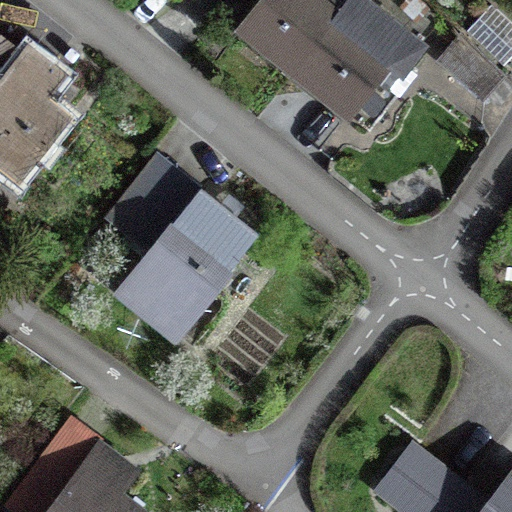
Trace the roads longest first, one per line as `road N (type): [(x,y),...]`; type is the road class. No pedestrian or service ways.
road 1 (residential): [(71,0),(420,274)]
road 2 (residential): [(0,305),(255,485)]
road 3 (residential): [(420,274),(255,485)]
road 4 (residential): [(511,159),(420,274)]
